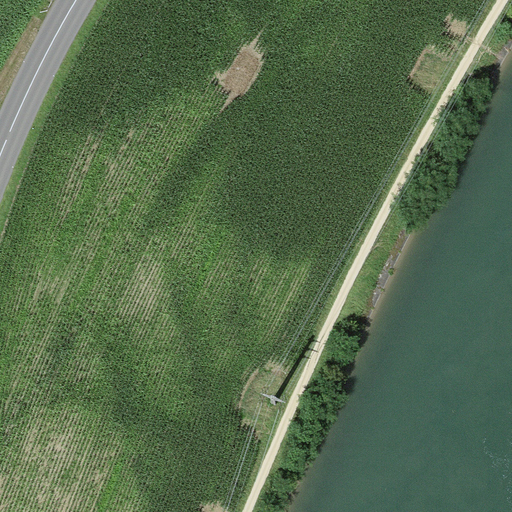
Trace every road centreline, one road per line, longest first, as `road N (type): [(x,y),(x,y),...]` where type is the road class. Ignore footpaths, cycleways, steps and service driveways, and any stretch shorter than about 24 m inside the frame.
road 1 (track): [(498,0),(319,330),(248,511)]
road 2 (tertiary): [(76,0),(0,156)]
